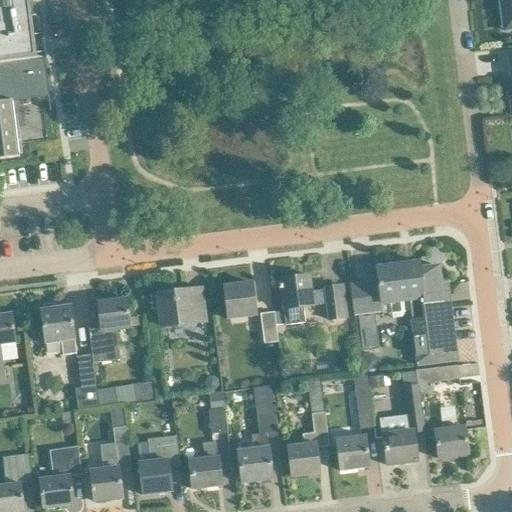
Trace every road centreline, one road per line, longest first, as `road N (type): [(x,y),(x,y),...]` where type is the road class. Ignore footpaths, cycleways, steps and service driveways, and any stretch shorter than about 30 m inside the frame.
road 1 (residential): [(109,256),(475,215)]
road 2 (residential): [(511,498),(475,215)]
road 3 (residential): [(475,215),(478,176),(456,0)]
road 4 (residential): [(98,194),(73,0)]
